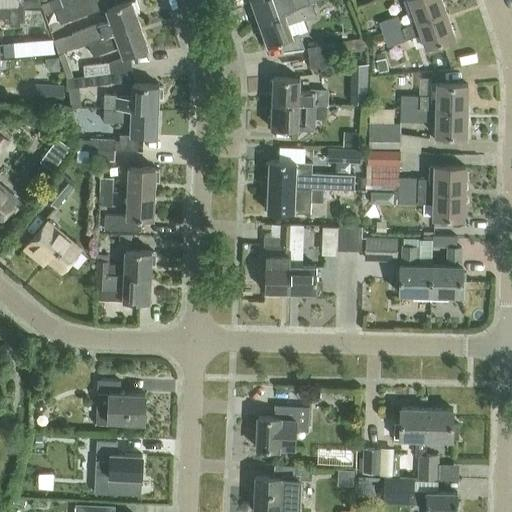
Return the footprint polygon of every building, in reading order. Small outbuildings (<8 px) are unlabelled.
[(53,9),(78,0),(44,0),(39,2),(43,13),(53,9)] [(88,41),(139,23),(134,11),(138,10),(134,0),(132,0),(130,1),(130,0),(126,0),(105,8),(110,20),(96,25),(96,23),(71,32),(53,39),(58,52),(88,41)] [(108,0),(78,0),(53,9),(58,23),(110,4),(108,0)] [(255,10),(259,21),(310,2),(309,0),(283,0),(279,1),(278,0),(247,0),(251,11),(255,10)] [(417,21),(445,10),(441,0),(403,0),(408,14),(414,12),(417,21)] [(307,31),(303,20),(315,16),(310,2),(259,21),(263,31),(259,33),(265,50),(281,44),(284,51),(304,48),(299,33),(307,31)] [(8,7),(0,7),(0,17),(7,17),(7,22),(23,22),(23,7),(8,7)] [(445,10),(417,21),(426,46),(427,46),(429,51),(443,46),(441,41),(454,36),(445,10)] [(382,34),(401,27),(397,15),(377,21),(382,34)] [(139,23),(88,41),(92,54),(104,50),(103,49),(118,44),(123,55),(147,47),(139,23)] [(401,27),(382,34),(387,46),(406,39),(401,27)] [(308,58),(332,55),(364,49),(362,38),(331,42),(331,43),(306,47),(308,58)] [(13,43),(3,44),(4,57),(14,56),(13,43)] [(83,75),(131,68),(130,54),(107,61),(82,65),(83,75)] [(332,55),(308,58),(309,68),(334,64),(332,55)] [(131,68),(83,75),(83,76),(67,78),(68,87),(109,83),(132,82),(131,68)] [(272,102),(326,104),(327,91),(298,89),(299,78),(273,77),(268,80),(268,89),(272,94),(272,102)] [(102,107),(158,110),(158,96),(162,97),(162,86),(159,86),(159,84),(132,83),(132,96),(114,96),(115,94),(103,93),(102,107)] [(399,109),(467,110),(467,84),(431,83),(430,95),(419,94),(419,95),(400,94),(399,109)] [(62,102),(63,86),(34,84),(33,100),(62,102)] [(364,103),(365,92),(367,92),(367,87),(350,87),(349,103),(364,103)] [(325,119),(326,104),(272,102),(271,112),(267,114),(266,125),(271,128),(303,129),(314,122),(314,118),(325,119)] [(102,107),(101,121),(130,123),(130,134),(156,135),(158,110),(102,107)] [(466,135),(467,110),(399,109),(398,121),(419,122),(419,121),(437,121),(436,134),(437,134),(437,141),(453,141),(453,135),(466,135)] [(0,150),(9,140),(7,139),(11,135),(0,126),(0,150)] [(366,146),(374,146),(398,147),(398,135),(368,134),(366,146)] [(89,137),(76,137),(76,148),(89,148),(114,149),(114,139),(89,137)] [(57,138),(45,153),(58,162),(70,147),(57,138)] [(113,160),(114,149),(89,148),(88,159),(113,160)] [(335,161),(360,162),(361,149),(336,148),(335,161)] [(369,163),(398,164),(399,150),(369,149),(369,163)] [(322,187),(354,188),(354,174),(311,172),(312,162),(295,161),(269,160),(263,163),(263,175),(268,179),(268,185),(322,187)] [(128,191),(154,192),(154,180),(158,180),(158,169),(155,169),(155,167),(129,166),(128,191)] [(397,191),(417,191),(434,192),(464,192),(465,166),(428,166),(428,178),(397,178),(397,191)] [(61,175),(43,197),(56,208),(74,186),(61,175)] [(98,190),(112,190),(112,177),(99,177),(98,190)] [(0,218),(17,198),(0,184),(0,218)] [(322,201),(322,187),(268,185),(267,211),(309,212),(309,202),(322,202),(322,201)] [(111,206),(112,190),(98,190),(97,205),(111,206)] [(153,218),(154,192),(128,191),(127,214),(105,213),(104,228),(140,230),(141,218),(153,218)] [(370,191),(370,203),(394,204),(394,192),(370,191)] [(397,191),(397,203),(416,203),(417,191),(397,191)] [(464,192),(434,192),(434,217),(434,223),(448,224),(448,217),(464,217),(464,192)] [(61,271),(80,248),(47,220),(24,248),(38,259),(41,255),(61,271)] [(302,252),(303,224),(278,223),(278,236),(278,238),(289,238),(291,238),(291,252),(290,291),(301,291),(301,295),(321,296),(322,280),(316,280),(316,265),(300,265),(301,252),(302,252)] [(348,250),(348,226),(338,226),(337,250),(348,250)] [(348,226),(348,250),(359,250),(359,227),(348,226)] [(291,252),(291,238),(289,238),(278,238),(278,236),(269,235),(268,248),(265,248),(264,290),(290,291),(291,252)] [(397,236),(365,235),(364,258),(396,259),(397,236)] [(430,264),(431,238),(402,238),(401,263),(399,263),(398,293),(413,294),(413,298),(430,298),(431,264),(430,264)] [(431,264),(430,298),(447,299),(447,295),(462,295),(463,265),(460,265),(461,246),(446,246),(446,264),(431,264)] [(94,273),(150,276),(151,264),(154,264),(155,252),(151,252),(151,251),(125,249),(125,263),(108,263),(108,260),(95,260),(94,273)] [(149,301),(150,276),(94,273),(93,299),(123,300),(149,301)] [(143,425),(144,393),(119,392),(120,380),(98,379),(95,423),(109,424),(109,420),(127,421),(127,425),(143,425)] [(309,406),(297,405),(274,405),(274,416),(258,415),(257,447),(279,448),(279,447),(295,448),(295,426),(308,426),(309,406)] [(425,453),(425,439),(426,408),(400,407),(400,422),(393,421),(393,437),(398,437),(398,438),(415,439),(415,453),(417,453),(425,453)] [(426,408),(425,439),(451,440),(451,437),(457,438),(457,423),(451,423),(452,409),(426,408)] [(59,456),(76,456),(76,437),(60,436),(59,456)] [(141,477),(142,454),(116,452),(117,440),(96,439),(94,474),(93,491),(140,494),(141,477)] [(361,472),(378,473),(379,448),(362,447),(361,472)] [(438,465),(438,462),(438,453),(425,453),(417,453),(417,465),(438,465)] [(312,466),(274,465),(274,476),(255,475),(254,508),(279,510),(279,511),(297,511),(299,479),(311,479),(312,466)] [(438,478),(438,465),(417,465),(417,477),(438,478)] [(455,503),(456,492),(412,491),(412,477),(383,476),(383,501),(425,502),(424,511),(456,511),(459,510),(459,505),(455,503)] [(114,511),(114,505),(75,503),(74,511),(114,511)]
